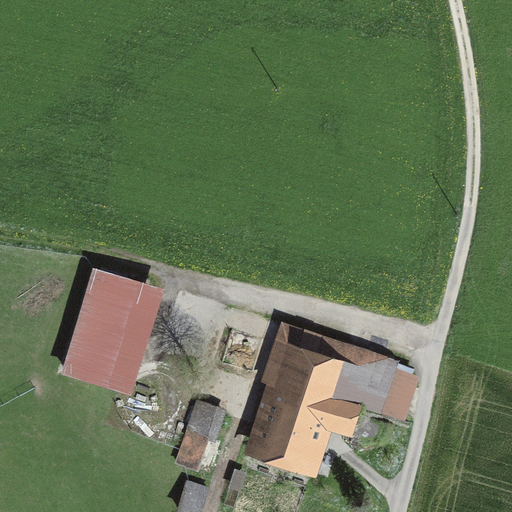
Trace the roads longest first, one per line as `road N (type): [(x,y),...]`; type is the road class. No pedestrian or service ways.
road 1 (track): [(455,0),(468,87),(468,196),(397,511)]
road 2 (track): [(438,343),(124,259)]
road 3 (track): [(6,322),(98,258),(124,259)]
